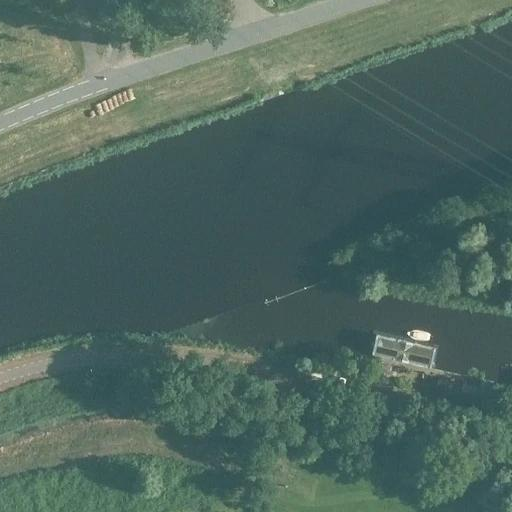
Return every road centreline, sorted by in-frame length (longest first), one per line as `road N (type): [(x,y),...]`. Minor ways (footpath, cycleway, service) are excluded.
road 1 (unclassified): [(0,376),(91,355),(181,356),(511,418)]
road 2 (unclassified): [(0,124),(361,0)]
